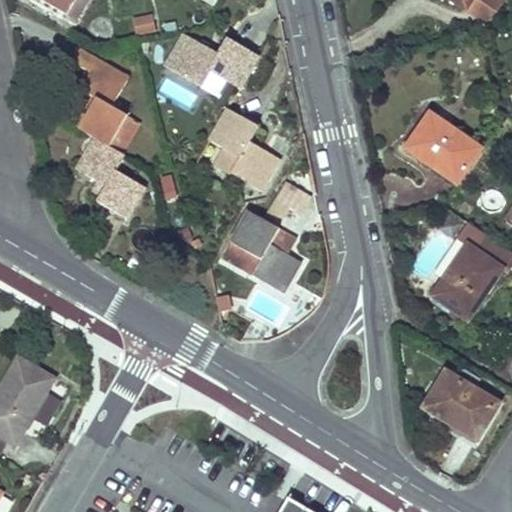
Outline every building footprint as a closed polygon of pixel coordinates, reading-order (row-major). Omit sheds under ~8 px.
[(47,0),(67,12),(73,0),(47,0)] [(85,0),(73,0),(67,12),(75,17),(85,0)] [(452,0),(465,9),(471,0),(452,0)] [(154,13),(132,17),(136,35),(158,30),(154,13)] [(257,55),(228,38),(217,55),(187,37),(171,66),(200,84),(210,69),(239,85),(257,55)] [(130,75),(82,45),(74,59),(91,70),(82,86),(96,95),(79,124),(95,134),(110,142),(128,114),(113,105),(130,75)] [(210,69),(200,84),(218,94),(215,99),(227,106),(239,85),(210,69)] [(227,106),(209,136),(226,146),(216,161),(262,189),(280,158),(250,139),(258,125),(227,106)] [(483,147),(432,112),(408,148),(458,183),(483,147)] [(139,121),(128,114),(110,142),(123,150),(139,121)] [(110,142),(95,134),(77,165),(107,183),(98,199),(127,216),(146,186),(117,167),(127,152),(123,150),(110,142)] [(167,196),(177,194),(172,172),(162,175),(167,196)] [(285,181),(272,208),(293,218),(306,191),(285,181)] [(278,226),(249,209),(232,240),(261,257),(252,272),(283,288),(299,258),(287,251),(270,241),(278,226)] [(481,226),(472,220),(459,238),(468,245),(481,226)] [(287,251),(295,236),(278,226),(270,241),(287,251)] [(511,253),(511,247),(481,226),(468,245),(435,294),(468,317),(511,253)] [(261,257),(232,240),(223,255),(252,272),(261,257)] [(55,379),(18,355),(0,385),(0,450),(8,438),(16,444),(32,417),(49,390),(55,379)] [(451,372),(444,368),(423,403),(454,422),(453,425),(475,437),(497,399),(470,383),(474,375),(457,363),(451,372)] [(62,397),(49,390),(32,417),(45,424),(62,397)] [(0,495),(17,467),(0,456),(0,495)] [(313,511),(291,498),(283,511),(313,511)]
